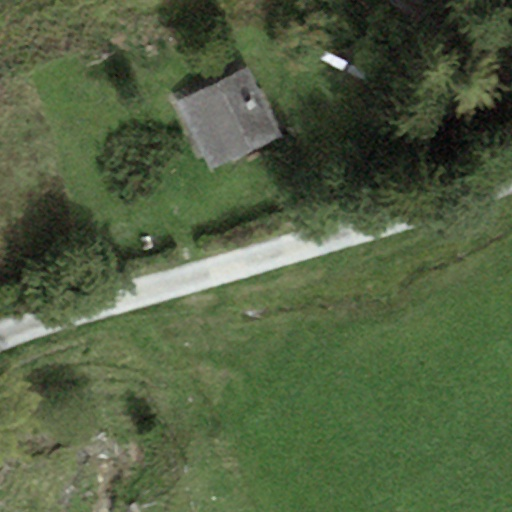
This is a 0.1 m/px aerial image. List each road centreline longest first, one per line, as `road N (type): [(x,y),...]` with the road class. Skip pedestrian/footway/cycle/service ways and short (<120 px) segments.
road 1 (track): [(0,341),(99,302),(367,235),(511,176)]
road 2 (track): [(511,53),(471,55),(401,0)]
